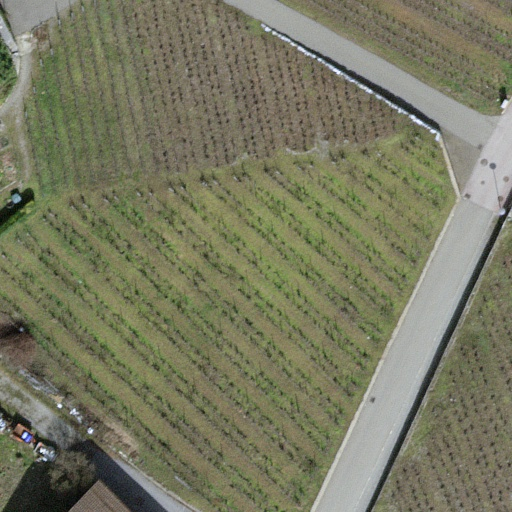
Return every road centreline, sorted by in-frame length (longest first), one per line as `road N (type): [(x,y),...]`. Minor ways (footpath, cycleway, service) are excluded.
road 1 (residential): [(511,153),(341,511)]
road 2 (unknown): [(257,0),(498,178)]
